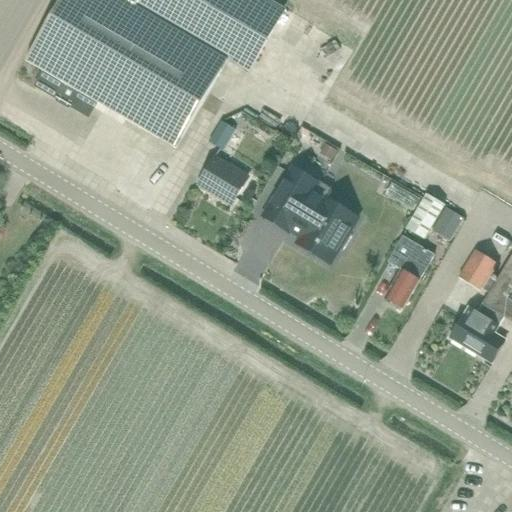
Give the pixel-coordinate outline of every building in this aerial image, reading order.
[(251,75),(287,12),(288,11),(268,0),(64,0),(27,63),(44,73),(35,88),(90,120),(99,105),(178,150),(228,63),(251,75)] [(341,27),(322,52),(340,65),(358,40),(341,27)] [(336,95),(346,74),(332,67),(322,88),(336,95)] [(224,152),(237,131),(222,123),(210,143),(224,152)] [(327,146),(321,156),(332,162),(337,152),(327,146)] [(236,202),(250,178),(216,157),(200,186),(214,195),(216,190),(236,202)] [(359,220),(326,199),(325,201),(315,194),(320,185),(293,169),(263,218),(290,234),(291,232),(301,239),(298,245),(331,265),(340,250),(343,252),(353,237),(350,235),(359,220)] [(446,206),(439,202),(428,195),(408,231),(426,241),(446,206)] [(465,220),(450,211),(438,233),(453,242),(465,220)] [(402,271),(385,300),(404,311),(435,257),(417,245),(403,237),(388,263),(402,271)] [(503,318),(511,323),(511,258),(498,281),(492,277),(499,265),(477,251),(460,278),(482,292),(483,290),(490,294),(478,315),(468,309),(451,340),(492,364),(506,341),(494,334),(503,318)]
